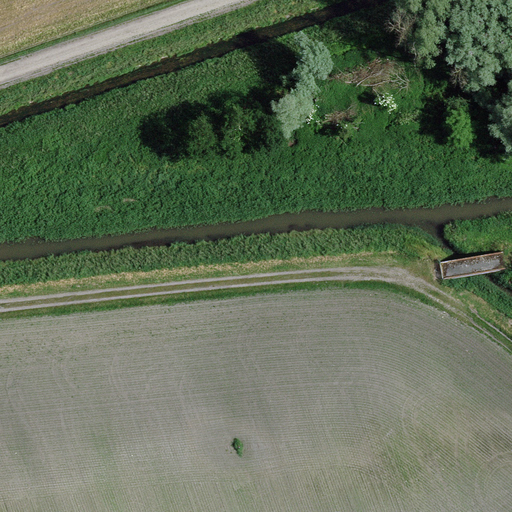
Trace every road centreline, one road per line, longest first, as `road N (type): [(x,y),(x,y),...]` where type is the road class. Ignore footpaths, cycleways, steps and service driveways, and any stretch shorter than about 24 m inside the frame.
road 1 (track): [(511,259),(0,307)]
road 2 (track): [(226,0),(0,75)]
